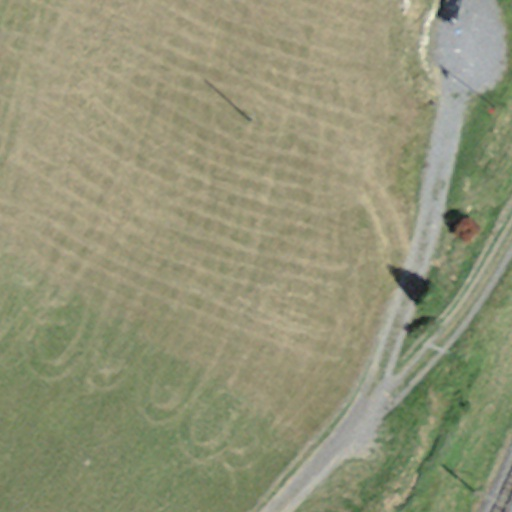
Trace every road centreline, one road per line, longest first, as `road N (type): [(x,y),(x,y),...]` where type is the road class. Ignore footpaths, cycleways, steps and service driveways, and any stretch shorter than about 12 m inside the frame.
road 1 (track): [(469,0),(428,219),(376,386),(379,403)]
road 2 (track): [(511,235),(445,337),(276,511)]
